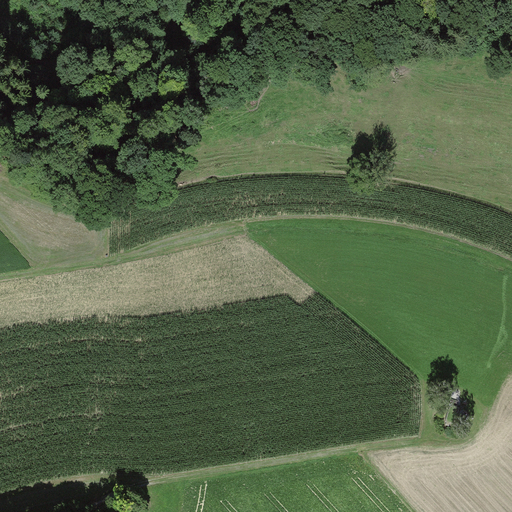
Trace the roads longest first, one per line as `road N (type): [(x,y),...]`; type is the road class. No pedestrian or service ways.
road 1 (track): [(362,448),(131,485),(48,511)]
road 2 (track): [(214,0),(127,54),(59,65),(0,51)]
